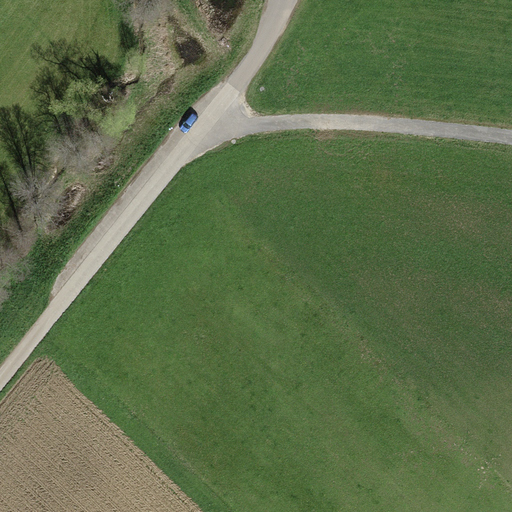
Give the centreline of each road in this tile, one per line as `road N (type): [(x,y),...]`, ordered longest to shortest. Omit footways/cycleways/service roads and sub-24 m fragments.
road 1 (track): [(282,0),(255,56),(0,379)]
road 2 (track): [(511,135),(352,121),(198,128)]
